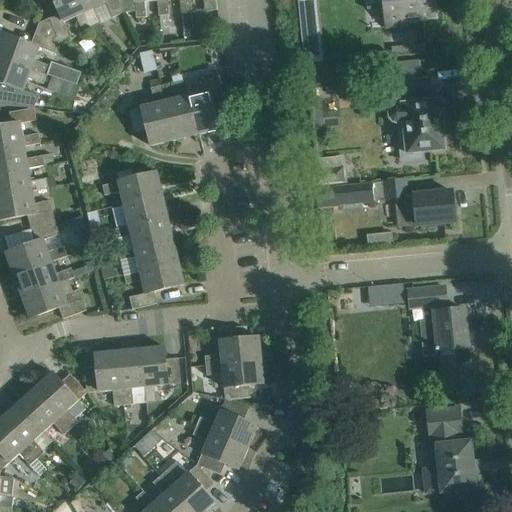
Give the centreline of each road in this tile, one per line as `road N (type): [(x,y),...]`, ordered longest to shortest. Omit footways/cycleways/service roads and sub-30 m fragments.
road 1 (residential): [(301,277),(287,270),(280,252),(257,0)]
road 2 (residential): [(13,362),(61,332),(288,312)]
road 3 (residential): [(234,511),(275,440),(297,425),(292,347)]
road 4 (residential): [(511,164),(495,0)]
road 5 (residential): [(354,272),(511,258)]
